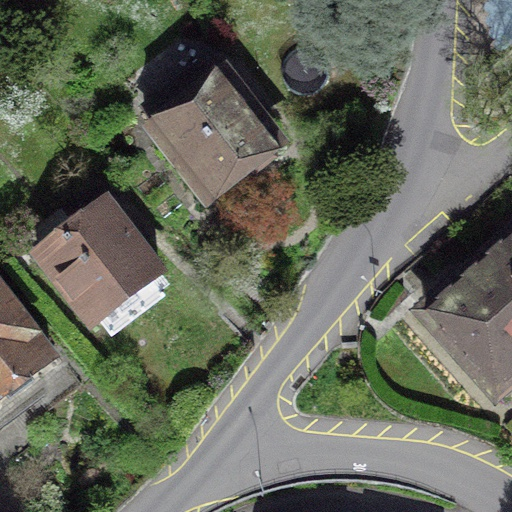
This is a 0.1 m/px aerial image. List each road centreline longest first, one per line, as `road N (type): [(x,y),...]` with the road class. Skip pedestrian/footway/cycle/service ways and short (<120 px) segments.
road 1 (residential): [(215,453),(406,178)]
road 2 (residential): [(215,453),(419,463),(463,473),(511,498)]
road 3 (residential): [(406,178),(429,112),(440,0)]
